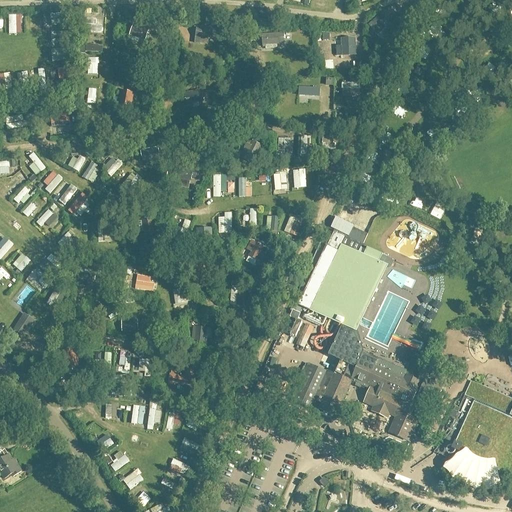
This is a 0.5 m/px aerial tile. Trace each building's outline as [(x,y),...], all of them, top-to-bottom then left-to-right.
[(326,0),(321,0),(320,6),(335,9),(337,2),(326,0)] [(382,14),(368,25),(377,36),(385,28),(380,23),(386,18),(382,14)] [(106,23),(87,23),(87,34),(106,34),(106,23)] [(140,39),(144,40),(147,42),(152,30),(136,24),(130,40),(138,43),(140,39)] [(208,40),(213,40),(214,41),(216,28),(199,26),(198,39),(200,39),(199,43),(207,44),(208,40)] [(262,47),(266,48),(266,49),(277,49),(277,45),(279,45),(279,40),(282,40),(282,33),(265,34),(265,40),(262,40),(262,47)] [(341,46),(336,46),(337,56),(356,55),(355,39),(341,40),(341,46)] [(424,60),(428,49),(422,47),(418,58),(424,60)] [(401,94),(411,96),(413,88),(403,86),(401,94)] [(320,89),(298,87),(298,96),(319,98),(320,89)] [(472,94),(478,101),(484,96),(479,89),(472,94)] [(134,93),(133,93),(121,90),(118,105),(131,107),(134,93)] [(200,90),(184,93),(187,106),(188,106),(188,108),(193,107),(192,105),(203,102),(200,90)] [(462,108),(469,103),(465,96),(457,100),(462,108)] [(401,113),(406,104),(396,99),(391,108),(401,113)] [(69,113),(50,116),(52,127),(71,125),(69,113)] [(23,115),(6,118),(8,131),(25,129),(23,115)] [(473,118),(467,121),(469,127),(476,124),(473,118)] [(390,133),(391,123),(383,121),(381,132),(390,133)] [(281,139),(281,157),(292,157),(293,139),(281,139)] [(246,143),(243,150),(247,152),(256,159),(262,146),(248,141),(247,144),(246,143)] [(38,154),(33,157),(43,174),(48,171),(38,154)] [(80,173),(90,162),(83,156),(73,167),(80,173)] [(109,173),(115,179),(127,167),(121,161),(109,173)] [(407,171),(405,163),(397,164),(399,173),(407,171)] [(39,176),(43,173),(37,164),(32,167),(39,176)] [(95,165),(87,179),(96,184),(103,169),(95,165)] [(187,169),(177,168),(175,179),(191,181),(193,168),(188,167),(187,169)] [(297,189),(309,189),(308,170),(296,171),(297,189)] [(45,184),(49,188),(60,178),(56,174),(45,184)] [(265,174),(258,174),(259,198),(266,198),(265,174)] [(60,176),(48,192),(55,197),(66,181),(60,176)] [(18,178),(9,187),(12,190),(21,181),(18,178)] [(409,178),(406,184),(416,189),(419,184),(409,178)] [(15,193),(26,182),(23,180),(12,190),(15,193)] [(73,187),(63,196),(69,202),(79,193),(73,187)] [(16,200),(22,206),(33,194),(28,188),(16,200)] [(84,219),(92,206),(88,203),(91,199),(84,194),(73,212),(84,219)] [(26,214),(32,220),(41,211),(34,205),(26,214)] [(261,222),(260,209),(248,210),(249,223),(261,222)] [(45,229),(56,216),(51,211),(40,224),(45,229)] [(139,234),(144,233),(155,232),(153,219),(155,219),(154,213),(150,214),(150,216),(141,217),(142,223),(137,224),(139,234)] [(234,213),(227,214),(228,218),(221,218),(222,233),(235,232),(234,213)] [(295,215),(288,230),(301,236),(308,220),(295,215)] [(270,217),(270,227),(280,227),(280,217),(270,217)] [(196,229),(196,242),(213,242),(212,228),(196,229)] [(332,379),(327,377),(317,402),(322,404),(320,409),(332,415),(336,416),(338,412),(350,383),(351,382),(355,384),(355,386),(360,388),(361,387),(365,389),(366,387),(370,388),(369,392),(363,403),(374,408),(373,410),(381,413),(380,415),(386,418),(388,413),(398,417),(393,430),(394,430),(396,435),(395,436),(406,440),(413,423),(408,421),(414,407),(414,406),(415,405),(414,404),(414,403),(414,402),(414,401),(413,401),(412,400),(416,392),(411,389),(416,380),(406,376),(403,375),(404,370),(398,368),(364,352),(357,326),(385,266),(389,267),(392,260),(393,259),(368,248),(368,247),(346,236),(334,231),(299,305),(310,310),(343,326),(337,338),(334,336),(330,344),(333,346),(328,356),(340,362),(335,374),(332,379)] [(251,240),(246,250),(250,252),(248,256),(262,263),(266,254),(263,252),(265,247),(251,240)] [(8,263),(20,251),(16,247),(4,258),(8,263)] [(25,274),(34,264),(26,256),(17,266),(25,274)] [(191,263),(194,274),(209,268),(205,258),(191,263)] [(99,268),(77,265),(75,280),(95,282),(96,275),(99,276),(99,268)] [(0,286),(4,290),(15,280),(7,270),(0,276),(0,286)] [(390,281),(415,291),(419,281),(394,271),(390,281)] [(138,289),(155,291),(156,278),(139,276),(138,289)] [(44,292),(53,284),(47,278),(38,286),(44,292)] [(420,290),(430,293),(434,280),(428,278),(426,285),(422,284),(420,290)] [(33,289),(16,305),(22,311),(39,295),(33,289)] [(182,289),(176,290),(178,307),(184,306),(182,289)] [(234,299),(235,307),(246,306),(245,298),(234,299)] [(295,337),(296,337),(302,323),(297,321),(300,314),(293,311),(293,312),(284,332),(289,334),(295,337)] [(24,337),(34,321),(24,313),(13,330),(24,337)] [(131,321),(131,318),(121,319),(122,332),(138,332),(138,320),(131,321)] [(309,322),(299,343),(306,347),(317,326),(309,322)] [(329,350),(327,335),(332,334),(331,323),(322,324),(323,334),(316,335),(318,351),(329,350)] [(195,327),(194,343),(206,344),(207,328),(195,327)] [(74,347),(62,351),(69,370),(81,365),(74,347)] [(313,411),(317,402),(327,377),(328,374),(308,365),(292,402),(313,411)] [(172,371),(171,373),(170,373),(168,386),(175,387),(175,384),(193,387),(195,371),(186,370),(185,375),(176,374),(177,371),(172,371)] [(411,389),(416,392),(419,393),(419,394),(428,398),(427,400),(439,405),(443,396),(438,393),(443,383),(436,380),(434,384),(424,379),(427,374),(424,373),(420,371),(416,380),(411,389)] [(114,377),(106,381),(116,399),(123,394),(114,377)] [(444,441),(437,450),(451,456),(453,451),(459,454),(459,453),(500,471),(498,476),(507,480),(511,482),(511,399),(470,381),(467,388),(444,441)] [(155,404),(150,429),(159,431),(163,412),(159,411),(160,405),(155,404)] [(140,430),(142,423),(144,424),(147,409),(137,407),(133,429),(140,430)] [(197,414),(189,427),(197,432),(205,419),(197,414)] [(17,421),(12,425),(17,431),(22,427),(17,421)] [(306,445),(309,436),(304,434),(301,443),(306,445)] [(103,441),(110,451),(117,447),(111,436),(103,441)] [(196,450),(199,444),(187,439),(185,445),(196,450)] [(13,478),(13,477),(22,472),(14,459),(12,460),(9,456),(5,450),(0,453),(0,471),(5,479),(11,475),(13,478)] [(118,473),(133,468),(130,459),(115,464),(118,473)] [(172,474),(179,477),(184,464),(177,461),(172,474)] [(128,481),(135,493),(146,487),(140,475),(128,481)]
